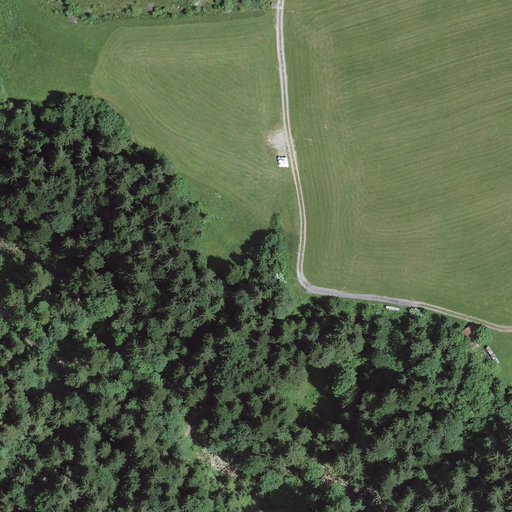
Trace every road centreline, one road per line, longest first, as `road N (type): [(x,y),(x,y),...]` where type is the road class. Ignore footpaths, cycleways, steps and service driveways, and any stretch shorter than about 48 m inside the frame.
road 1 (track): [(280,0),(303,210),(299,283),(511,328)]
road 2 (track): [(161,511),(55,364),(0,306)]
